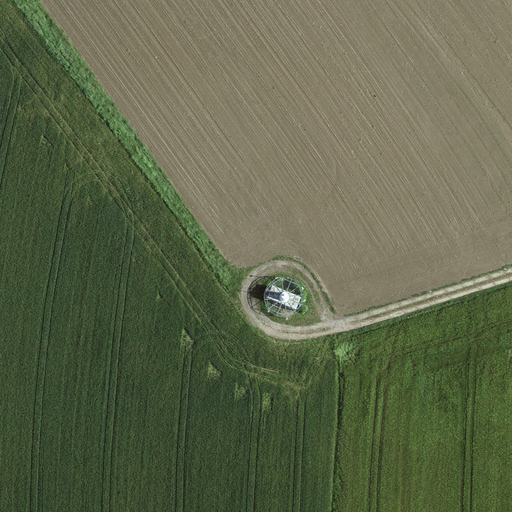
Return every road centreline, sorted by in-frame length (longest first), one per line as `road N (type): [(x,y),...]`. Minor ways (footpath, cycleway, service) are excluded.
road 1 (track): [(256,273),(252,304),(279,327),(304,330),(511,272)]
road 2 (track): [(340,324),(306,266),(280,261),(256,273)]
